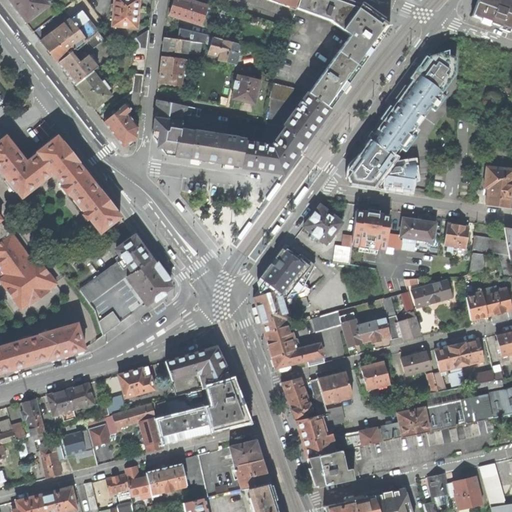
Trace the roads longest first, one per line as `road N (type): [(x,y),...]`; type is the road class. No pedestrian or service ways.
road 1 (residential): [(266,381),(511,320)]
road 2 (residential): [(307,500),(511,453)]
road 3 (tertiary): [(319,186),(437,20)]
road 4 (tertiary): [(101,156),(110,184),(181,276),(186,306),(174,325)]
road 5 (residential): [(511,220),(319,186)]
road 6 (residential): [(0,392),(86,366),(174,325)]
road 7 (residential): [(139,165),(162,0)]
road 8 (tertiary): [(101,156),(0,26)]
road 9 (tertiary): [(225,296),(206,257),(131,172)]
road 10 (tertiary): [(123,179),(225,296)]
road 11 (tertiary): [(225,296),(248,280),(319,186)]
road 12 (tertiary): [(307,500),(266,381)]
